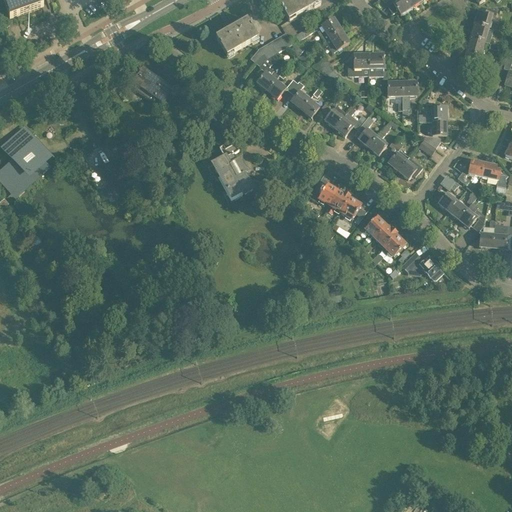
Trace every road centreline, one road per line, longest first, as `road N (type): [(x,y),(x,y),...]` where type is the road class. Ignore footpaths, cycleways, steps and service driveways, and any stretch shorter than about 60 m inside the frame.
road 1 (unknown): [(472,276),(457,293),(138,365),(67,391)]
road 2 (residential): [(409,209),(359,166),(203,79),(155,38),(219,4)]
road 3 (residential): [(511,292),(472,276),(409,209)]
road 4 (residential): [(409,209),(486,108)]
